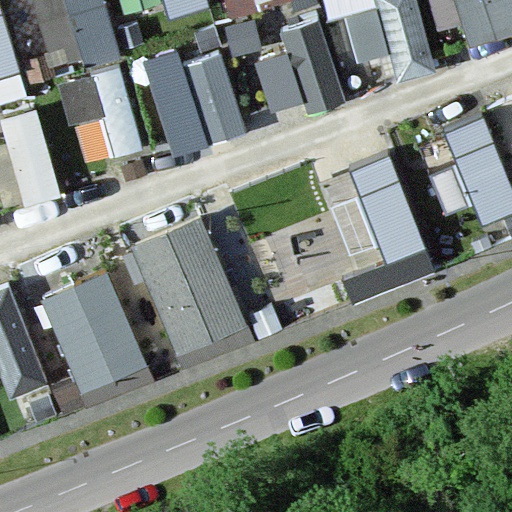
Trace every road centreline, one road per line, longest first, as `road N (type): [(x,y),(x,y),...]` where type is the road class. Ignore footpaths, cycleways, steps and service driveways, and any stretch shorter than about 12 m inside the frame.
road 1 (residential): [(511,61),(0,250)]
road 2 (residential): [(511,302),(12,511)]
